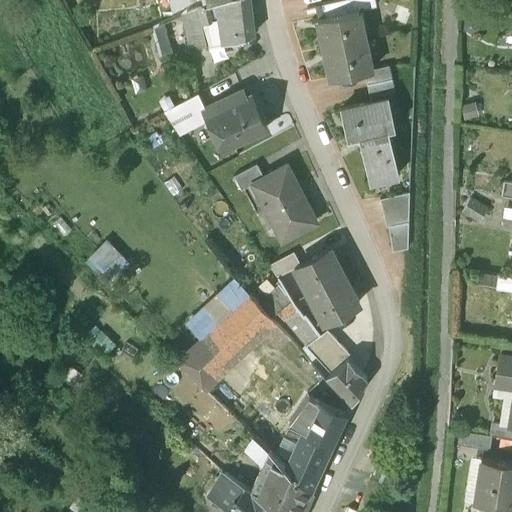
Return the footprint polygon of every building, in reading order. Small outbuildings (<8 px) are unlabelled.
[(181,0),(185,12),(196,7),(204,5),(202,0),(181,0)] [(249,0),(221,0),(214,2),(219,22),(224,20),(227,32),(222,34),(225,44),(225,45),(240,41),(240,40),(254,35),(254,33),(249,0)] [(342,0),(322,5),(325,17),(358,10),(359,11),(375,7),(373,0),(342,0)] [(214,2),(207,4),(212,24),(201,26),(207,48),(220,46),(225,44),(222,34),(227,32),(224,20),(219,22),(214,2)] [(204,5),(196,7),(199,19),(201,26),(212,24),(207,4),(204,5)] [(185,12),(181,14),(183,24),(199,19),(196,7),(185,12)] [(397,7),(388,17),(398,27),(408,18),(397,7)] [(325,17),(317,19),(331,80),(364,72),(371,71),(371,70),(359,11),(358,10),(325,17)] [(199,19),(183,24),(184,25),(191,52),(207,48),(201,26),(199,19)] [(162,23),(151,28),(160,60),(172,56),(162,23)] [(388,66),(371,70),(371,71),(364,72),(370,98),(393,92),(388,66)] [(243,91),(215,103),(227,130),(233,144),(267,129),(252,95),(247,98),(243,91)] [(198,93),(164,112),(179,135),(210,118),(198,93)] [(388,99),(341,110),(348,138),(360,135),(388,129),(395,127),(388,99)] [(388,129),(360,135),(371,182),(399,175),(388,129)] [(227,130),(215,135),(222,149),(233,144),(227,130)] [(256,165),(234,177),(241,190),(252,184),(252,183),(263,177),(256,165)] [(263,177),(252,183),(252,184),(282,241),(316,222),(286,165),(263,177)] [(511,183),(504,182),(502,197),(511,198),(511,183)] [(409,193),(380,199),(386,228),(388,227),(393,252),(408,249),(409,193)] [(474,199),(465,213),(483,224),(492,210),(474,199)] [(102,272),(122,254),(107,237),(87,256),(102,272)] [(300,264),(294,267),(294,268),(308,294),(344,275),(330,248),(300,264)] [(294,253),(270,266),(277,277),(294,268),(294,267),(300,264),(294,253)] [(344,275),(308,294),(323,322),(359,302),(344,275)] [(511,278),(499,276),(497,290),(511,292),(511,278)] [(199,341),(178,362),(204,388),(261,332),(274,321),(271,318),(259,305),(236,280),(184,326),(199,341)] [(282,285),(259,305),(271,318),(277,313),(291,302),(282,285)] [(291,302),(277,313),(283,320),(284,320),(296,309),(291,302)] [(296,309),(284,320),(303,340),(307,336),(311,341),(318,336),(304,317),(303,318),(296,309)] [(289,338),(274,321),(261,332),(277,349),(289,338)] [(101,328),(89,342),(112,362),(124,348),(101,328)] [(307,345),(305,346),(330,373),(347,358),(351,355),(327,329),(318,336),(311,341),(307,345)] [(307,336),(303,340),(307,345),(311,341),(307,336)] [(511,357),(501,355),(497,378),(511,380),(511,417),(511,426),(510,427),(511,427),(511,357)] [(366,379),(347,358),(330,373),(325,377),(351,404),(366,379)] [(334,409),(308,396),(308,397),(309,399),(290,424),(303,430),(331,444),(342,420),(331,415),(334,409)] [(511,426),(493,424),(491,436),(492,437),(511,439),(511,427),(510,427),(511,426)] [(331,444),(303,430),(293,452),(286,468),(310,490),(331,444)] [(491,436),(460,431),(458,446),(490,451),(492,437),(491,436)] [(268,451),(250,491),(279,511),(302,511),(312,492),(310,490),(286,468),(268,451)] [(511,463),(481,459),(474,502),(511,508),(511,463)] [(399,475),(375,465),(370,477),(394,487),(399,475)] [(243,486),(224,474),(209,498),(229,510),(243,486)] [(394,487),(370,477),(364,492),(388,502),(394,487)] [(279,511),(250,491),(243,486),(229,510),(232,511),(279,511)] [(71,507),(78,511),(94,511),(103,502),(85,488),(71,507)]
